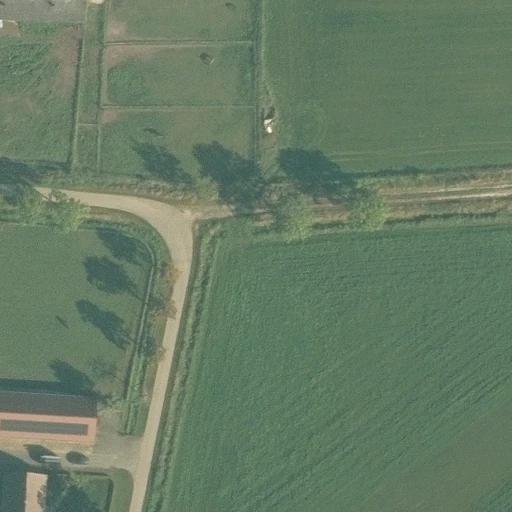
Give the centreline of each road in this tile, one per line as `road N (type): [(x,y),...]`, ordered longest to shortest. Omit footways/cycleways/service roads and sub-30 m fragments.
road 1 (unclassified): [(135,511),(179,292),(178,256),(164,226),(135,206),(0,191)]
road 2 (track): [(158,220),(511,191)]
